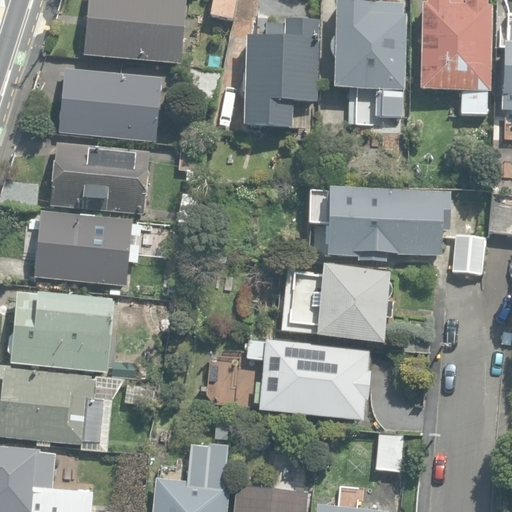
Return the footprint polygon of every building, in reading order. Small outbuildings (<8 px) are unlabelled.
[(89,0),(85,57),(181,65),(186,0),(89,0)] [(214,0),(211,17),(235,22),(238,0),(214,0)] [(461,116),(487,117),(487,93),(490,93),(492,7),(488,7),(488,0),(465,0),(426,0),(427,6),(422,6),(421,92),(461,92),(461,116)] [(377,118),(402,118),(403,92),(404,92),(407,16),(404,16),(404,5),(337,4),(335,38),(333,40),(331,43),(331,47),(331,53),(333,57),(335,59),(334,90),(378,91),(377,118)] [(242,127),(292,128),(292,101),(317,102),(319,19),(284,19),(284,23),(264,23),(264,37),(244,36),(242,127)] [(511,44),(503,44),(501,113),(511,113),(511,44)] [(189,106),(216,108),(224,72),(184,69),(183,89),(190,90),(189,106)] [(60,135),(157,143),(163,80),(66,71),(60,135)] [(52,207),(144,216),(150,154),(58,145),(52,207)] [(180,171),(203,174),(206,152),(183,149),(180,171)] [(0,204),(0,206),(37,209),(39,186),(6,183),(0,204)] [(358,260),(385,261),(385,254),(440,255),(441,230),(447,230),(449,192),(328,188),(326,255),(358,256),(358,260)] [(511,233),(511,199),(492,197),(489,231),(511,233)] [(127,288),(128,288),(134,223),(95,219),(96,216),(82,215),(81,217),(42,213),(35,279),(127,288)] [(453,273),(482,275),(484,239),(456,237),(453,273)] [(389,286),(390,268),(321,264),(320,276),(285,273),(281,333),(384,340),(385,322),(391,322),(393,305),(388,305),(388,302),(390,299),(391,296),(391,294),(390,291),(389,290),(389,286)] [(12,365),(108,374),(115,303),(18,294),(12,365)] [(260,413),(363,422),(365,402),(368,402),(371,373),(368,373),(370,353),(267,344),(267,345),(249,344),(248,361),(261,362),(260,368),(264,369),(262,385),(257,385),(255,405),(261,406),(260,410),(260,413)] [(114,378),(136,380),(137,364),(115,363),(114,378)] [(0,417),(0,438),(82,446),(83,442),(100,444),(104,401),(89,400),(91,378),(4,370),(0,417)] [(128,385),(125,404),(155,407),(157,388),(128,385)] [(154,438),(175,440),(178,413),(158,410),(154,438)] [(304,458),(312,458),(312,455),(316,455),(318,435),(302,433),(300,454),(304,455),(304,458)] [(377,470),(402,473),(405,436),(381,434),(377,470)] [(228,511),(231,488),(225,488),(229,449),(206,447),(206,450),(188,448),(185,484),(156,481),(153,511),(228,511)] [(0,511),(88,511),(90,496),(52,492),(55,455),(0,449),(0,511)] [(234,511),(305,511),(307,494),(237,487),(234,511)]
